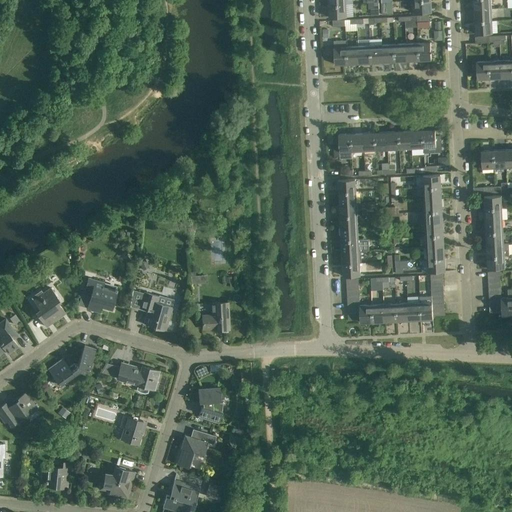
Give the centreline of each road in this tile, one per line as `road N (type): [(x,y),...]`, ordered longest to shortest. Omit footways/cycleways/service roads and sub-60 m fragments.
road 1 (residential): [(328,351),(308,0)]
road 2 (residential): [(468,355),(456,106)]
road 3 (residential): [(188,356),(141,511)]
road 4 (unclassified): [(188,356),(328,351)]
road 5 (unclassified): [(468,355),(328,351)]
road 6 (track): [(266,352),(271,472)]
